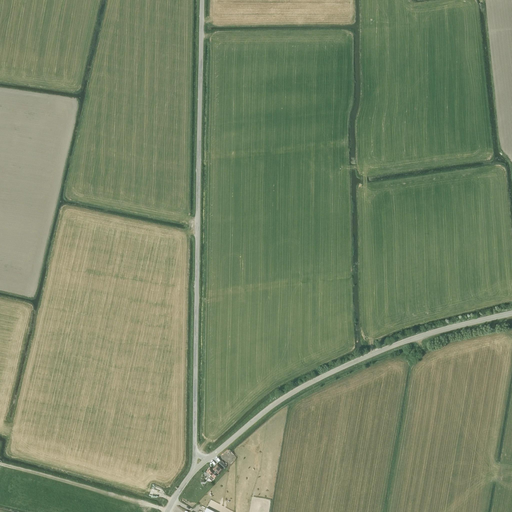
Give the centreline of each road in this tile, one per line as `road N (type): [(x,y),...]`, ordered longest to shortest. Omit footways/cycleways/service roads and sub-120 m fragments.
road 1 (tertiary): [(194,450),(201,0)]
road 2 (tertiary): [(208,458),(322,376),(406,340),(511,313)]
